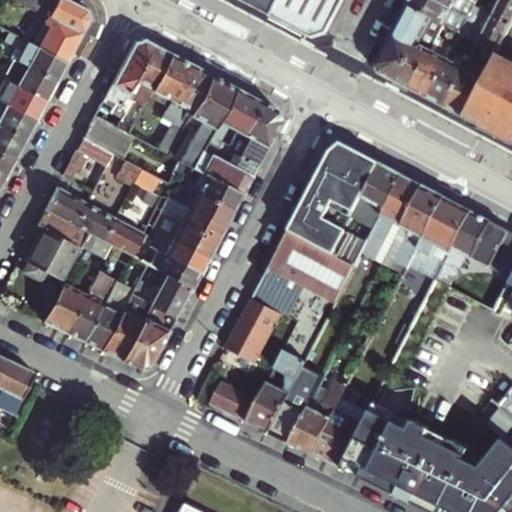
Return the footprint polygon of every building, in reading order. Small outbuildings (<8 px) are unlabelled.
[(17,0),(65,23),(50,52),(68,61),(90,18),(88,9),(70,0),(17,0)] [(241,0),(272,16),(279,0),(241,0)] [(343,0),(279,0),(272,16),(311,37),(327,33),(343,0)] [(453,9),(436,0),(410,0),(408,5),(422,13),(433,18),(437,21),(445,24),(449,16),(466,25),(469,18),(464,15),(453,9)] [(457,0),(436,0),(453,9),(457,2),(457,0)] [(469,18),(475,6),(477,3),(471,0),(467,8),(464,15),(469,18)] [(478,0),(477,3),(475,6),(487,13),(493,0),(478,0)] [(511,26),(511,24),(511,0),(502,0),(494,16),(511,26)] [(381,74),(395,81),(417,42),(409,38),(422,13),(408,5),(377,62),(381,74)] [(461,33),(480,43),(497,52),(511,26),(494,16),(487,13),(475,6),(469,18),(466,25),(461,33)] [(435,26),(442,30),(445,24),(437,21),(435,26)] [(411,89),(431,50),(439,36),(427,30),(419,44),(417,42),(395,81),(411,89)] [(18,60),(28,65),(57,81),(68,61),(50,52),(38,46),(10,31),(5,40),(24,49),(18,60)] [(428,98),(446,108),(471,60),(480,43),(461,33),(448,59),(428,98)] [(135,41),(96,115),(118,126),(126,112),(120,109),(127,96),(154,43),(145,38),(135,41)] [(143,105),(152,89),(171,52),(154,43),(127,96),(143,105)] [(448,59),(431,50),(411,89),(428,98),(448,59)] [(171,52),(152,89),(171,99),(162,116),(172,121),(158,147),(169,153),(190,114),(211,74),(171,52)] [(511,60),(497,52),(488,69),(468,109),(486,118),(483,124),(496,131),(494,134),(511,142),(511,60)] [(5,78),(18,85),(47,100),(52,90),(57,81),(28,65),(18,60),(15,59),(5,78)] [(446,108),(463,117),(468,109),(488,69),(471,60),(446,108)] [(208,140),(236,87),(211,74),(190,114),(206,122),(203,127),(199,125),(181,159),(193,166),(203,148),(208,140)] [(0,100),(7,104),(37,119),(47,100),(18,85),(11,98),(0,91),(0,100)] [(263,101),(236,87),(208,140),(213,142),(216,137),(223,140),(220,146),(228,150),(231,145),(226,142),(229,137),(226,135),(231,126),(239,130),(243,122),(250,125),(263,101)] [(269,142),(281,119),(277,108),(263,101),(250,125),(243,122),(239,130),(231,145),(228,150),(240,157),(256,165),(269,142)] [(7,104),(0,118),(0,125),(26,139),(37,119),(7,104)] [(118,126),(96,115),(84,138),(113,153),(123,158),(137,136),(118,126)] [(0,150),(16,158),(26,139),(0,125),(0,150)] [(216,137),(213,142),(220,146),(223,140),(216,137)] [(84,138),(68,168),(74,171),(78,173),(87,155),(107,165),(113,153),(84,138)] [(332,150),(290,229),(357,265),(363,253),(369,241),(347,229),(352,219),(353,220),(355,216),(376,227),(403,175),(340,142),(332,150)] [(203,148),(193,166),(242,192),(244,189),(256,165),(240,157),(236,166),(203,148)] [(0,174),(6,177),(16,158),(0,150),(0,174)] [(125,159),(118,171),(130,177),(132,173),(138,176),(142,167),(125,159)] [(183,189),(186,183),(234,208),(242,192),(193,166),(181,159),(180,159),(174,170),(168,181),(172,184),(183,189)] [(68,168),(64,175),(70,178),(74,171),(68,168)] [(403,225),(423,186),(403,175),(376,227),(369,241),(363,253),(377,260),(396,222),(403,225)] [(172,184),(167,195),(225,225),(234,208),(186,183),(183,189),(172,184)] [(76,224),(87,202),(58,186),(47,208),(76,224)] [(406,273),(445,197),(423,186),(403,225),(410,229),(395,260),(401,263),(398,269),(406,273)] [(165,200),(160,210),(216,240),(225,225),(167,195),(165,200)] [(428,262),(441,268),(471,211),(466,208),(445,197),(406,273),(394,296),(407,302),(428,262)] [(105,239),(116,217),(87,202),(76,224),(91,232),(105,239)] [(76,224),(47,208),(39,222),(44,226),(36,240),(40,242),(38,245),(35,243),(27,258),(29,260),(26,266),(26,270),(41,278),(45,276),(48,270),(65,279),(83,245),(91,232),(76,224)] [(160,210),(153,226),(208,256),(216,240),(160,210)] [(466,254),(490,266),(509,231),(471,211),(441,268),(436,279),(445,283),(446,279),(452,282),(466,254)] [(134,255),(145,232),(116,217),(105,239),(110,242),(130,253),(134,255)] [(208,256),(153,226),(152,228),(145,242),(150,244),(200,271),(208,256)] [(289,231),(268,270),(301,287),(303,284),(338,302),(356,266),(289,231)] [(510,281),(511,276),(511,232),(509,231),(490,266),(488,272),(508,283),(510,281)] [(91,232),(83,245),(103,256),(110,242),(105,239),(91,232)] [(142,259),(161,269),(192,286),(200,271),(150,244),(142,259)] [(192,286),(161,269),(157,276),(164,279),(154,296),(151,303),(163,310),(176,316),(192,286)] [(95,270),(84,291),(63,329),(83,339),(114,282),(115,281),(95,270)] [(327,305),(277,279),(268,297),(317,323),(327,305)] [(63,329),(84,291),(65,280),(44,319),(63,329)] [(132,291),(114,282),(83,339),(102,349),(132,291)] [(132,291),(102,349),(121,358),(144,317),(148,301),(151,303),(154,296),(135,286),(132,291)] [(254,297),(228,346),(257,361),(283,312),(254,297)] [(148,301),(144,317),(121,358),(140,368),(150,365),(176,316),(163,310),(151,303),(148,301)] [(358,314),(346,336),(368,347),(379,325),(358,314)] [(292,334),(285,349),(307,361),(315,346),(292,334)] [(298,379),(307,361),(285,349),(276,367),(292,376),(298,379)] [(5,360),(0,369),(0,406),(13,412),(32,373),(5,360)] [(294,387),(298,379),(292,376),(288,384),(294,387)] [(269,381),(259,400),(248,422),(270,433),(287,401),(294,387),(288,384),(285,390),(269,381)] [(223,382),(211,404),(235,415),(248,422),(259,400),(223,382)] [(511,388),(500,404),(510,413),(511,413),(511,388)] [(291,443),(307,412),(287,401),(270,433),(291,443)] [(313,454),(333,414),(312,403),(307,412),(291,443),(313,454)] [(500,404),(485,423),(503,438),(511,444),(511,413),(510,413),(500,404)] [(335,410),(333,414),(313,454),(327,461),(350,417),(335,410)] [(362,423),(340,467),(430,511),(509,511),(511,509),(511,444),(503,438),(482,465),(464,457),(467,450),(449,441),(446,447),(425,437),(428,431),(411,422),(407,430),(368,411),(362,423)] [(327,461),(340,467),(362,423),(350,417),(327,461)]
